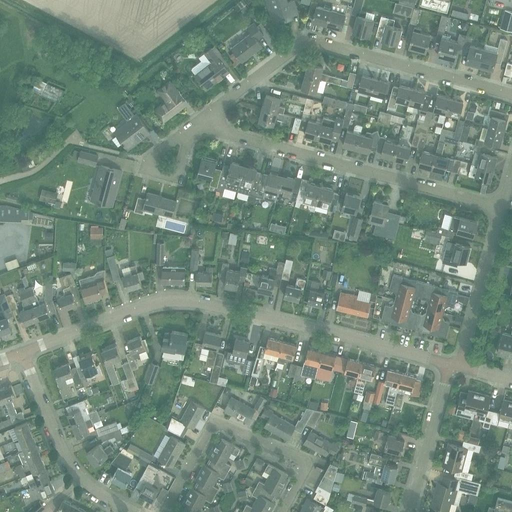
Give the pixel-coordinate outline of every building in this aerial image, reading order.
[(265,0),(268,6),(271,16),(274,15),(277,22),(293,17),(292,15),(298,13),(294,0),(288,2),(287,0),(265,0)] [(349,25),(352,14),(353,7),(340,4),(341,0),(333,0),(333,2),(331,10),(327,25),(341,29),(343,23),(349,25)] [(369,36),(373,20),(366,18),(368,12),(361,10),(363,0),(355,0),(353,7),(352,14),(358,16),(354,32),(369,36)] [(327,25),(331,10),(317,6),(318,3),(311,2),(308,14),(314,16),(313,21),(327,25)] [(416,25),(421,10),(414,8),(410,23),(416,25)] [(453,9),(452,15),(467,19),(469,13),(453,9)] [(511,12),(505,10),(501,28),(511,31),(511,12)] [(450,37),(444,35),(449,17),(442,15),(438,31),(436,39),(441,40),(437,55),(454,59),(458,43),(449,41),(450,37)] [(395,20),(381,16),(376,36),(383,38),(382,40),(397,44),(401,28),(393,26),(395,20)] [(232,48),(242,62),(262,46),(257,40),(263,35),(255,23),(248,29),(251,34),(232,48)] [(415,27),(412,38),(409,47),(426,52),(430,35),(421,32),(422,29),(415,27)] [(479,66),(484,49),(471,45),(473,38),(466,36),(463,49),(469,51),(466,62),(479,66)] [(493,70),(496,58),(502,60),(507,40),(501,38),(499,44),(499,47),(485,44),(484,49),(479,66),(493,70)] [(265,48),(271,54),(275,50),(269,44),(265,48)] [(229,71),(226,67),(210,48),(204,53),(212,62),(207,66),(203,62),(201,61),(192,68),(192,71),(206,89),(229,71)] [(305,75),(325,81),(346,87),(348,80),(321,73),(323,66),(309,63),(305,75)] [(346,87),(351,88),(352,88),(356,74),(350,72),(348,80),(346,87)] [(322,93),(325,81),(305,75),(302,88),(316,92),(317,91),(322,93)] [(371,94),(375,79),(362,75),(358,91),(371,94)] [(388,82),(375,79),(371,94),(384,97),(388,82)] [(154,110),(164,122),(188,103),(179,91),(178,92),(170,81),(158,90),(159,92),(159,91),(159,90),(161,89),(164,93),(164,94),(168,99),(154,110)] [(408,105),(413,89),(400,85),(399,88),(393,87),(387,107),(395,109),(397,101),(408,105)] [(426,92),(413,89),(408,105),(407,110),(413,112),(419,114),(426,116),(427,111),(431,97),(425,95),(426,92)] [(266,95),(263,108),(283,114),(285,108),(279,106),(280,99),(266,95)] [(305,104),(307,98),(293,95),(292,101),(305,104)] [(446,114),(450,99),(437,95),(433,111),(440,113),(438,121),(444,123),(446,114)] [(327,103),(341,107),(347,108),(348,102),(324,96),(323,102),(327,103)] [(317,139),(321,125),(308,121),(310,114),(309,114),(312,100),(307,98),(305,104),(301,119),(299,129),(306,131),(305,135),(317,139)] [(463,102),(450,99),(446,114),(459,118),(463,102)] [(288,122),(289,116),(283,114),(263,108),(259,121),(274,125),(275,119),(288,122)] [(348,129),(353,110),(347,108),(344,121),(342,127),(348,129)] [(491,116),(488,129),(503,133),(506,120),(503,119),(505,113),(491,110),(490,116),(491,116)] [(433,112),(427,111),(426,116),(424,123),(422,129),(428,130),(433,112)] [(128,122),(131,125),(112,139),(118,147),(123,143),(128,149),(150,132),(136,115),(128,122)] [(299,129),(301,119),(295,118),(292,132),(298,133),(299,129)] [(338,141),(342,127),(344,121),(336,119),(335,121),(323,118),(321,125),(317,139),(330,142),(331,139),(338,141)] [(461,139),(463,129),(465,122),(458,120),(455,132),(442,128),(441,134),(454,137),(461,139)] [(360,135),(362,127),(358,126),(356,127),(355,133),(347,131),(343,146),(356,149),(360,135)] [(417,147),(422,129),(416,127),(411,146),(417,147)] [(503,133),(488,129),(483,127),(480,139),(476,138),(475,145),(495,150),(496,144),(500,145),(503,133)] [(423,149),(428,130),(422,129),(417,147),(423,149)] [(410,145),(413,134),(402,131),(399,142),(410,145)] [(439,140),(442,134),(436,132),(433,138),(439,140)] [(376,151),(380,137),(380,136),(378,133),(373,135),(372,138),(360,135),(356,149),(369,153),(370,150),(376,151)] [(442,135),(440,140),(451,144),(453,139),(442,135)] [(394,159),(398,145),(385,141),(386,139),(380,137),(376,151),(382,153),(381,156),(394,159)] [(459,146),(461,140),(461,139),(454,137),(452,144),(459,146)] [(451,172),(454,160),(441,156),(445,143),(439,141),(435,155),(431,169),(444,173),(445,170),(451,172)] [(411,148),(398,145),(394,159),(407,163),(411,148)] [(493,156),(495,150),(475,145),(473,150),(477,151),(473,164),(493,169),(496,157),(493,156)] [(96,165),(98,156),(76,150),(73,158),(96,165)] [(422,152),(419,163),(419,166),(431,169),(435,155),(422,152)] [(211,179),(210,186),(209,187),(217,190),(221,172),(214,170),(217,159),(203,155),(197,175),(211,179)] [(466,168),(467,162),(454,159),(454,160),(451,172),(457,173),(459,166),(466,168)] [(237,191),(244,166),(232,162),(231,165),(224,163),(221,172),(217,190),(216,194),(220,195),(221,192),(223,192),(225,188),(237,191)] [(490,182),(493,169),(473,164),(472,163),(469,176),(490,182)] [(101,165),(98,175),(96,181),(102,182),(96,202),(112,206),(122,171),(101,165)] [(263,174),(256,172),(256,169),(244,166),(237,191),(256,196),(263,174)] [(465,180),(468,169),(462,168),(458,179),(465,180)] [(278,194),(282,176),(270,173),(269,176),(263,174),(256,196),(276,202),(278,194)] [(295,180),(282,176),(278,194),(289,197),(289,200),(296,202),(300,189),(293,187),(295,180)] [(315,210),(321,187),(308,183),(306,191),(300,189),(296,202),(295,206),(300,207),(301,204),(302,204),(303,203),(309,205),(309,208),(311,210),(315,211),(315,210)] [(333,190),(321,187),(315,210),(327,213),(327,211),(335,213),(340,195),(333,193),(333,190)] [(43,189),(40,200),(55,204),(58,193),(43,189)] [(138,197),(135,207),(134,212),(143,214),(145,208),(154,210),(153,212),(171,217),(176,201),(148,193),(146,199),(138,197)] [(360,197),(346,193),(342,208),(356,212),(360,197)] [(190,200),(188,207),(197,210),(199,203),(190,200)] [(377,222),(375,228),(382,230),(380,236),(395,240),(395,239),(399,224),(385,220),(389,205),(388,205),(388,202),(383,201),(382,203),(374,201),(369,220),(377,222)] [(33,219),(34,213),(6,206),(0,205),(0,221),(22,222),(22,219),(29,220),(29,219),(33,219)] [(477,222),(453,216),(445,214),(441,227),(439,226),(437,234),(442,235),(453,238),(455,231),(463,233),(473,236),(477,222)] [(349,239),(357,241),(363,218),(356,216),(351,233),(351,234),(349,239)] [(127,221),(121,220),(119,230),(124,231),(127,221)] [(91,238),(103,238),(103,228),(91,228),(91,238)] [(439,244),(442,235),(437,234),(427,232),(425,241),(439,244)] [(235,251),(237,241),(230,240),(228,250),(235,251)] [(442,263),(448,264),(457,267),(459,261),(466,262),(470,247),(448,241),(442,263)] [(198,249),(192,249),(190,269),(198,270),(200,249),(198,249)] [(114,255),(107,257),(114,280),(120,278),(114,255)] [(274,285),(280,287),(281,284),(286,259),(279,257),(278,261),(272,260),(268,277),(261,276),(258,290),(272,294),(274,285)] [(293,260),(286,259),(281,284),(287,285),(293,260)] [(77,305),(70,287),(76,284),(74,279),(76,278),(76,263),(64,262),(63,271),(71,271),(71,273),(60,278),(64,288),(63,289),(66,295),(58,298),(63,310),(77,305)] [(239,279),(245,281),(248,268),(241,266),(240,272),(228,270),(229,264),(223,263),(220,276),(226,277),(224,287),(237,289),(239,279)] [(5,269),(7,277),(19,273),(17,266),(5,269)] [(136,266),(130,267),(130,266),(122,269),(124,277),(127,289),(142,285),(140,279),(144,278),(142,272),(138,273),(136,266)] [(163,267),(163,273),(162,283),(184,284),(185,268),(163,267)] [(197,272),(197,274),(196,284),(212,285),(213,273),(212,273),(213,267),(206,267),(206,273),(197,272)] [(103,297),(102,294),(108,292),(105,282),(106,270),(97,272),(96,275),(80,280),(87,302),(103,297)] [(332,281),(333,274),(334,273),(326,271),(324,279),(332,281)] [(403,302),(409,280),(402,278),(402,277),(393,275),(389,290),(394,291),(396,295),(395,300),(403,302)] [(299,300),(301,288),(304,289),(306,280),(297,278),(295,287),(287,285),(284,297),(299,300)] [(422,299),(426,283),(417,281),(417,282),(409,280),(403,302),(412,304),(413,300),(417,297),(422,299)] [(312,281),(310,292),(307,302),(322,306),(325,293),(317,291),(319,283),(312,281)] [(53,284),(49,283),(46,283),(45,299),(46,303),(40,305),(37,297),(36,297),(33,290),(32,287),(25,289),(30,300),(38,320),(51,315),(50,314),(56,311),(52,300),(53,284)] [(435,310),(441,288),(434,286),(426,283),(422,299),(426,300),(428,304),(427,308),(435,310)] [(20,294),(26,310),(19,313),(24,325),(38,320),(30,300),(25,289),(24,287),(18,289),(20,294)] [(449,290),(441,288),(435,310),(444,313),(446,308),(449,306),(454,307),(458,292),(449,290)] [(341,292),(337,309),(367,317),(371,303),(357,300),(358,296),(341,292)] [(13,293),(6,296),(12,311),(18,309),(13,293)] [(7,317),(13,315),(12,311),(6,296),(5,294),(0,295),(0,314),(2,319),(0,319),(0,333),(12,329),(7,317)] [(398,324),(403,302),(395,300),(394,304),(390,306),(385,305),(381,320),(390,323),(390,322),(398,324)] [(413,329),(418,314),(413,312),(411,309),(412,304),(403,302),(398,324),(405,326),(405,327),(413,329)] [(430,332),(435,310),(427,308),(426,313),(422,315),(418,314),(413,329),(422,331),(422,330),(430,332)] [(443,317),(444,313),(435,310),(430,332),(437,334),(437,335),(446,338),(450,322),(445,321),(443,317)] [(163,356),(166,356),(184,360),(188,334),(172,331),(172,334),(165,333),(162,349),(164,350),(163,356)] [(210,347),(208,356),(206,366),(213,368),(210,382),(217,384),(224,354),(217,353),(218,349),(221,334),(221,335),(206,332),(206,331),(202,345),(210,347)] [(511,331),(511,335),(503,333),(497,353),(511,356),(511,331)] [(126,354),(129,362),(132,370),(138,368),(135,359),(140,356),(142,360),(149,358),(141,336),(128,341),(132,352),(126,354)] [(229,351),(227,361),(245,365),(246,360),(245,360),(246,356),(250,342),(236,338),(233,352),(229,351)] [(277,361),(282,341),(268,338),(263,357),(277,361)] [(282,341),(277,361),(277,362),(284,364),(285,359),(292,361),(293,359),(297,345),(282,341)] [(103,351),(105,356),(108,364),(106,365),(109,373),(113,385),(119,382),(115,371),(113,363),(122,360),(116,345),(103,351)] [(304,362),(304,365),(305,365),(310,370),(308,376),(316,378),(316,377),(321,356),(323,352),(308,348),(306,356),(304,362)] [(339,371),(342,357),(336,356),(323,352),(316,377),(323,379),(326,368),(333,370),(333,369),(339,371)] [(96,366),(93,356),(92,355),(80,359),(82,365),(77,367),(84,386),(89,384),(88,379),(102,374),(103,374),(99,364),(99,365),(96,366)] [(258,376),(263,359),(257,357),(252,374),(258,376)] [(342,357),(339,371),(344,372),(344,373),(355,376),(353,381),(350,380),(349,386),(350,387),(355,388),(362,362),(348,359),(342,357)] [(249,375),(252,361),(246,360),(243,373),(249,375)] [(139,388),(132,370),(129,362),(123,365),(128,379),(124,380),(128,391),(132,389),(132,391),(139,388)] [(159,365),(151,362),(144,381),(153,384),(159,365)] [(354,392),(356,392),(362,394),(366,379),(372,381),(376,366),(362,362),(355,388),(354,392)] [(77,389),(84,386),(77,367),(71,369),(69,363),(55,369),(59,379),(56,380),(63,399),(72,396),(65,378),(72,375),(77,389)] [(294,377),(298,365),(291,363),(288,375),(294,377)] [(304,367),(298,365),(294,377),(293,381),(300,382),(304,367)] [(388,369),(384,383),(391,384),(386,403),(393,405),(402,373),(388,369)] [(423,382),(415,380),(416,377),(402,373),(393,405),(401,407),(406,389),(412,390),(411,394),(420,396),(423,382)] [(16,397),(12,386),(12,385),(0,389),(5,402),(11,418),(13,424),(25,419),(22,412),(17,414),(11,399),(16,397)] [(475,413),(480,394),(469,391),(470,390),(469,390),(468,393),(467,396),(461,394),(459,403),(456,414),(468,417),(469,411),(475,413)] [(373,403),(375,393),(367,391),(363,408),(371,410),(373,402),(373,403)] [(376,392),(373,402),(379,404),(382,394),(376,392)] [(488,410),(491,396),(491,395),(491,396),(480,394),(475,413),(475,414),(480,416),(479,420),(484,421),(480,437),(486,439),(491,423),(494,411),(488,410)] [(231,398),(224,410),(248,423),(251,416),(256,419),(267,400),(261,397),(254,410),(231,398)] [(66,407),(76,403),(74,399),(64,402),(66,407)] [(491,423),(497,425),(498,420),(510,423),(511,413),(511,401),(504,400),(504,399),(500,413),(494,411),(491,423)] [(99,415),(97,411),(89,414),(84,400),(76,403),(66,407),(69,414),(68,414),(72,426),(99,415)] [(194,428),(204,408),(192,401),(181,421),(194,428)] [(294,429),(301,433),(306,424),(314,410),(307,408),(300,420),(300,421),(299,420),(295,426),(273,414),(274,412),(266,407),(261,416),(268,420),(265,427),(288,440),(294,429)] [(313,428),(323,412),(314,410),(306,424),(313,428)] [(173,423),(176,417),(170,414),(166,427),(176,432),(180,426),(173,423)] [(89,432),(88,428),(94,426),(93,423),(100,420),(99,415),(72,426),(77,437),(89,432)] [(0,423),(2,428),(13,424),(11,418),(0,422),(0,423)] [(100,436),(119,429),(116,421),(96,429),(99,436),(100,436)] [(32,434),(27,422),(15,427),(20,439),(32,434)] [(505,435),(505,427),(496,427),(496,435),(505,435)] [(122,438),(119,429),(100,436),(103,442),(115,437),(116,440),(122,438)] [(388,437),(383,436),(384,432),(376,430),(374,440),(380,442),(380,441),(386,443),(384,450),(401,454),(405,441),(396,439),(396,437),(389,435),(388,437)] [(334,454),(338,447),(339,445),(333,442),(332,443),(311,431),(304,443),(326,455),(329,451),(334,454)] [(36,445),(33,438),(32,434),(20,439),(24,450),(36,445)] [(161,446),(155,456),(160,459),(159,460),(172,467),(176,459),(177,457),(185,444),(172,437),(165,448),(161,446)] [(216,441),(212,449),(228,458),(231,453),(236,456),(240,449),(222,439),(220,443),(216,441)] [(471,461),(474,451),(479,452),(481,446),(464,441),(462,447),(447,443),(447,444),(448,444),(445,455),(465,460),(471,461)] [(99,444),(88,453),(87,453),(95,465),(108,455),(108,454),(114,450),(111,445),(104,450),(99,444)] [(37,446),(36,445),(24,450),(20,452),(24,463),(29,462),(41,457),(39,452),(41,450),(39,446),(37,446)] [(153,457),(141,450),(130,445),(127,451),(138,456),(150,463),(153,457)] [(132,473),(128,471),(126,470),(133,459),(138,462),(140,458),(122,449),(121,452),(120,452),(111,463),(119,467),(112,479),(125,486),(132,473)] [(228,458),(212,449),(208,457),(211,459),(209,463),(228,472),(231,466),(226,463),(228,458)] [(386,464),(388,457),(371,453),(369,463),(377,465),(375,473),(367,471),(364,479),(382,484),(383,479),(394,482),(398,467),(386,464)] [(462,471),(465,460),(445,455),(442,465),(441,465),(441,466),(456,470),(454,476),(471,481),(473,474),(462,471)] [(46,468),(43,462),(41,457),(29,462),(34,473),(46,468)] [(153,478),(158,468),(149,463),(136,486),(141,489),(139,494),(152,501),(159,489),(152,485),(155,479),(153,478)] [(228,472),(209,463),(207,466),(204,464),(199,472),(216,481),(218,476),(224,479),(228,472)] [(26,476),(22,464),(16,467),(20,478),(26,476)] [(287,474),(268,464),(264,471),(270,474),(267,479),(284,488),(288,480),(285,478),(287,474)] [(334,480),(336,472),(338,467),(330,464),(324,475),(334,480)] [(252,472),(260,476),(264,469),(256,465),(252,472)] [(50,480),(48,475),(49,475),(50,473),(49,470),(47,469),(46,469),(46,468),(34,473),(36,478),(28,481),(31,488),(50,480)] [(216,481),(199,472),(195,480),(199,482),(197,486),(215,496),(219,489),(213,486),(216,481)] [(334,480),(324,475),(321,480),(332,486),(334,480)] [(438,509),(449,511),(448,511),(455,511),(457,505),(451,503),(455,489),(478,495),(481,483),(460,478),(459,481),(443,476),(441,484),(438,483),(435,491),(436,491),(435,496),(434,496),(431,506),(438,508),(438,509)] [(279,496),(284,488),(267,479),(265,484),(259,481),(256,488),(274,498),(276,494),(279,496)] [(33,500),(43,496),(55,491),(50,480),(31,488),(28,489),(33,500)] [(332,486),(321,480),(318,486),(331,492),(332,486)] [(215,496),(197,486),(195,489),(191,487),(187,495),(203,504),(206,500),(211,502),(215,496)] [(331,492),(318,486),(315,491),(317,492),(329,499),(331,492)] [(374,501),(378,502),(387,505),(391,492),(378,489),(371,487),(369,493),(376,495),(374,501)] [(272,501),(274,498),(256,488),(252,494),(257,497),(255,502),(271,511),(275,503),(272,501)] [(326,505),(329,499),(317,492),(314,498),(326,505)] [(353,502),(352,502),(366,506),(368,499),(354,495),(354,496),(348,494),(347,500),(353,502)] [(203,504),(187,495),(183,503),(186,505),(184,509),(189,511),(206,511),(201,509),(203,504)] [(332,511),(334,509),(326,505),(324,508),(308,499),(300,511),(332,511)] [(71,511),(75,506),(64,500),(57,511),(71,511)] [(483,500),(479,511),(492,511),(494,503),(483,500)] [(40,511),(45,507),(39,501),(28,511),(29,511),(27,511),(40,511)] [(270,511),(271,511),(255,502),(252,507),(247,504),(243,511),(245,511),(270,511)] [(494,503),(492,511),(504,511),(506,506),(494,503)]
